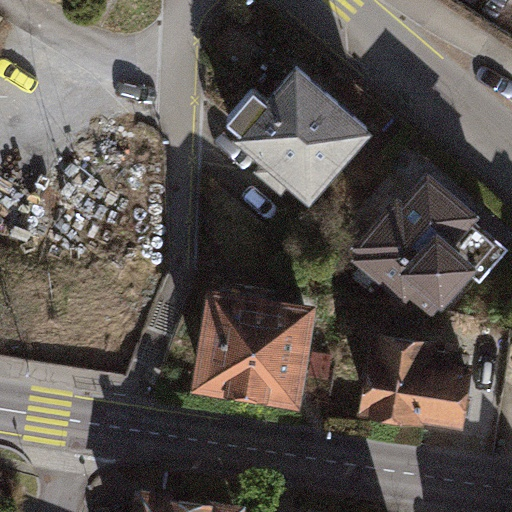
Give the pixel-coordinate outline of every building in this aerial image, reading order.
[(372,126),(294,59),(263,95),(252,85),(224,118),(236,128),(232,134),(309,200),(372,126)] [(480,211),(427,166),(402,196),(395,190),(350,242),(357,248),(351,255),(404,300),(409,294),(431,312),(495,237),(473,219),(480,211)] [(316,301),(205,284),(188,390),(299,407),(316,301)] [(437,338),(370,328),(357,414),(463,430),(474,360),(435,355),(437,338)] [(241,511),(242,504),(137,488),(133,511),(241,511)]
